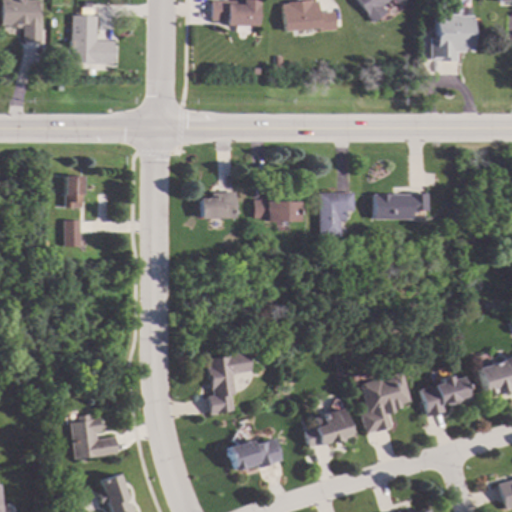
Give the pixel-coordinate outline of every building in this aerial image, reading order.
[(0,0),(36,0),(35,21),(38,21),(37,42),(20,41),(20,28),(8,27),(8,24),(0,24),(0,0)] [(255,0),(255,26),(223,26),(223,20),(208,19),(208,0),(255,0)] [(309,0),(309,2),(315,1),(316,12),(331,10),(333,30),(316,32),(316,30),(281,34),(278,3),(301,0),(309,0)] [(399,0),(394,4),(391,0),(387,0),(379,7),(383,12),(370,23),(352,0),(399,0)] [(469,51),(452,51),(452,61),(426,61),(426,36),(431,36),(431,15),(468,15),(469,51)] [(93,16),(93,40),(111,41),(110,64),(67,63),(69,16),(93,16)] [(78,209),(61,208),(61,177),(78,177),(78,209)] [(232,218),(196,220),(195,199),(209,198),(208,193),(216,193),(229,192),(231,192),(232,218)] [(349,195),(349,211),(341,211),(341,221),(336,221),(336,236),(314,237),(314,196),(314,194),(334,194),(347,194),(349,194),(349,195)] [(421,212),(405,212),(405,219),(368,219),(368,195),(404,195),(404,194),(406,194),(419,194),(421,194),(421,212)] [(282,203),(295,203),(295,222),(261,222),(262,219),(249,218),(249,200),(251,200),(264,201),(282,201),(282,203)] [(76,233),(76,247),(60,247),(60,221),(76,221),(76,233)] [(244,372),(226,375),(229,394),(224,394),(227,412),(205,416),(204,413),(202,399),(202,397),(206,397),(201,363),(201,360),(241,353),(244,372)] [(511,387),(506,389),(481,397),(472,368),(511,356),(511,387)] [(404,402),(395,404),(396,407),(396,408),(388,410),(389,412),(382,415),(386,428),(384,428),(371,432),(370,431),(364,433),(362,433),(356,414),(363,412),(354,385),(374,379),(375,383),(385,380),(384,376),(395,372),(404,402)] [(448,379),(458,375),(466,400),(446,406),(445,402),(438,404),(440,412),(438,413),(422,418),(422,416),(413,390),(430,385),(431,385),(438,383),(436,377),(447,374),(448,379)] [(345,436),(338,439),(339,442),(325,446),(324,443),(323,443),(314,446),(313,443),(305,446),(303,446),(299,432),(309,429),(308,427),(311,426),(309,418),(318,415),(338,410),(345,436)] [(84,419),(93,418),(95,432),(90,433),(91,440),(109,437),(111,452),(111,454),(68,460),(63,423),(71,422),(70,416),(83,414),(84,419)] [(277,462),(276,462),(255,469),(254,469),(253,466),(229,474),(222,448),(246,440),(248,446),(258,442),(269,439),(277,462)] [(122,499),(119,500),(121,505),(126,503),(129,511),(105,511),(102,502),(96,504),(93,494),(98,492),(95,482),(114,475),(122,499)] [(511,507),(501,511),(498,500),(494,486),(493,485),(511,480),(511,484),(511,507)]
